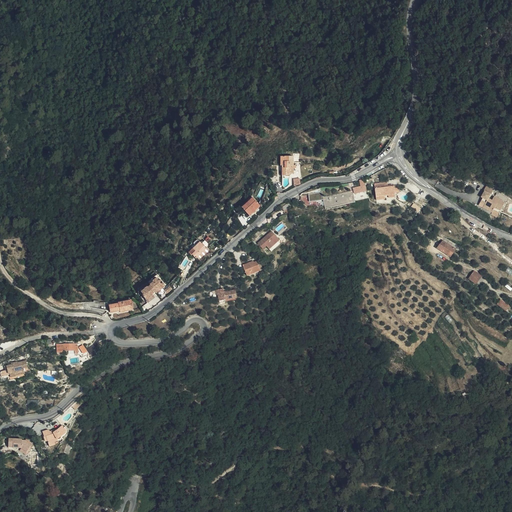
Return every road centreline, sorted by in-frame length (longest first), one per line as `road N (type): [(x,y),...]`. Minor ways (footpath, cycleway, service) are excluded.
road 1 (tertiary): [(398,155),(291,192),(161,305),(112,329)]
road 2 (tertiary): [(112,329),(122,343),(173,336),(196,319),(203,330),(168,352),(113,367),(44,415),(0,427)]
road 3 (track): [(132,491),(155,471),(180,473),(195,487),(217,483),(251,440),(308,447),(319,468),(349,484),(388,487)]
road 4 (tertiary): [(414,0),(417,94),(398,155)]
road 5 (tertiary): [(398,155),(434,193),(511,237)]
